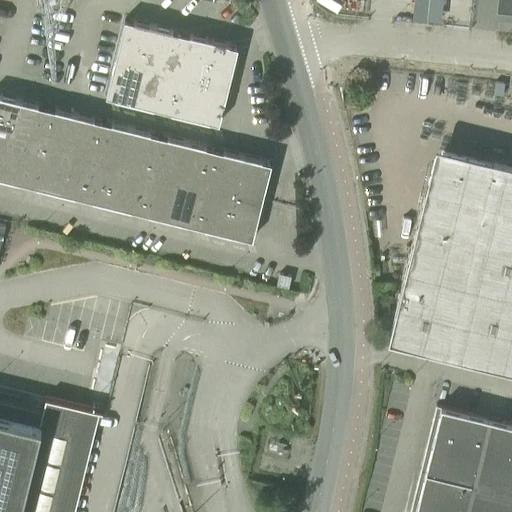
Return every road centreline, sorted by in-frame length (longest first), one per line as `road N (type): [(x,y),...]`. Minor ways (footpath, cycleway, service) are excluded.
road 1 (unclassified): [(270,0),(321,176),(340,287),(342,351),(315,511)]
road 2 (unknown): [(171,295),(98,511)]
